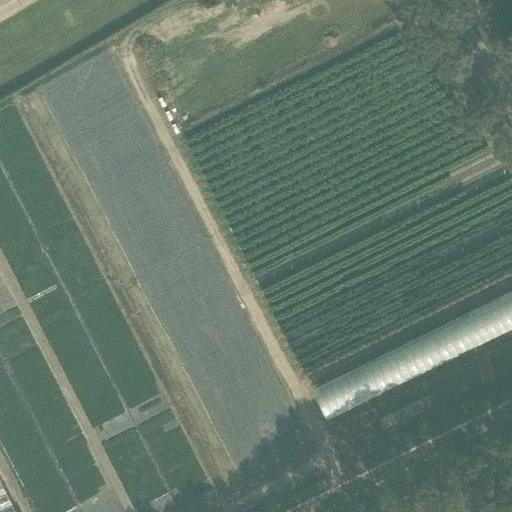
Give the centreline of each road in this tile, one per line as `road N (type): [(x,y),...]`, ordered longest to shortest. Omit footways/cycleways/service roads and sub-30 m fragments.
road 1 (unclassified): [(306,511),(511,409)]
road 2 (secondary): [(511,97),(441,0)]
